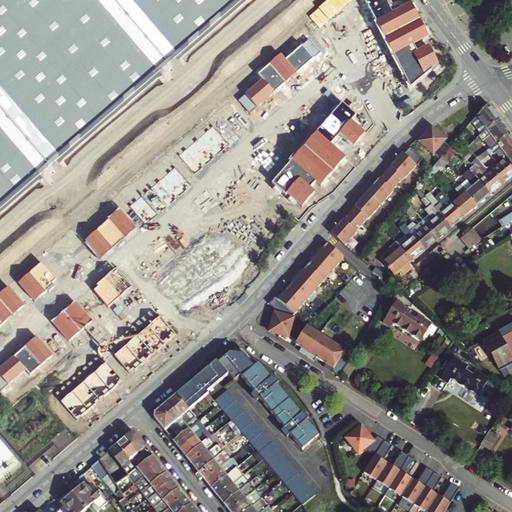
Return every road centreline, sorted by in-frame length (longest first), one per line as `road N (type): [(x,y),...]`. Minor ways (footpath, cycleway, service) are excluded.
road 1 (residential): [(0,356),(355,57)]
road 2 (residential): [(229,324),(474,482)]
road 3 (residential): [(229,324),(402,136)]
road 4 (residential): [(11,511),(131,409)]
road 5 (residential): [(131,409),(214,511)]
road 6 (residential): [(131,409),(229,324)]
